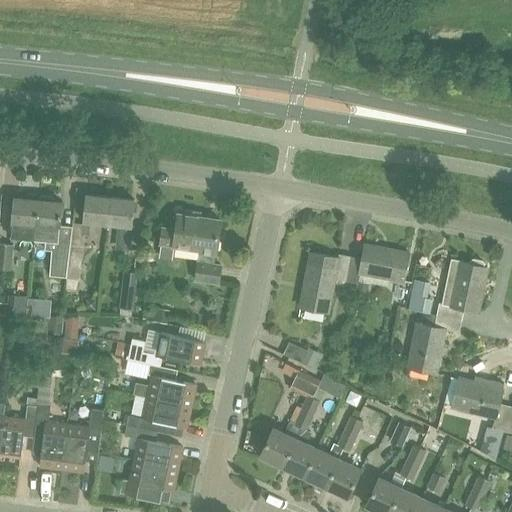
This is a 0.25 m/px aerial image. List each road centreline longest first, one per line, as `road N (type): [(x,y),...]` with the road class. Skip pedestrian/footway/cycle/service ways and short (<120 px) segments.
road 1 (primary): [(511,142),(295,101),(0,61)]
road 2 (residential): [(213,486),(278,187)]
road 3 (residential): [(278,187),(0,153)]
road 4 (residential): [(511,233),(278,187)]
road 5 (residential): [(511,333),(489,328),(511,234)]
